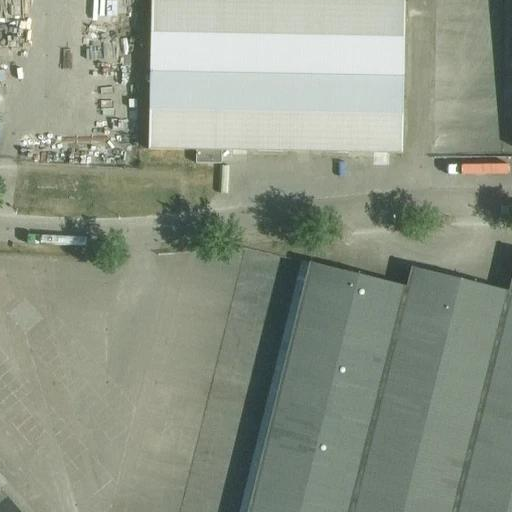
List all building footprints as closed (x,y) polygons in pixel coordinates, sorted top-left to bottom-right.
[(401,154),(404,1),(340,0),(152,0),(149,149),(197,150),(196,163),(221,164),(221,150),(401,154)] [(56,83),(56,95),(73,95),(73,83),(56,83)] [(76,92),(76,150),(107,149),(106,92),(76,92)] [(73,215),(74,205),(62,204),(61,214),(73,215)] [(511,511),(511,271),(508,287),(411,263),(406,282),(308,258),(244,511),(511,511)] [(0,511),(19,511),(18,511),(0,489),(0,511)]
